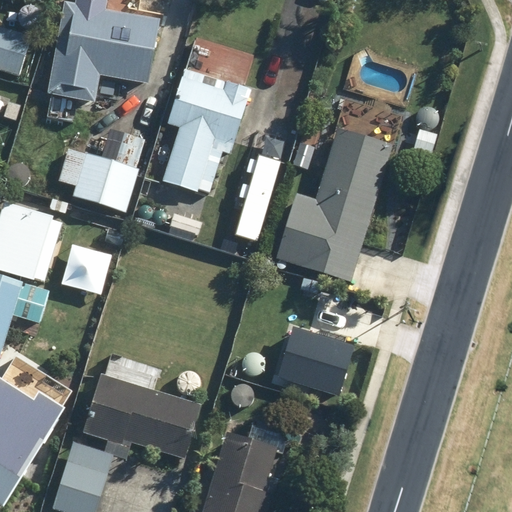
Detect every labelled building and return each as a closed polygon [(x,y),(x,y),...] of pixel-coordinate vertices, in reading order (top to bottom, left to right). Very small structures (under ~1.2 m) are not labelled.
[(0,0),(49,13),(52,0),(0,0)] [(159,31),(64,12),(47,102),(94,111),(100,83),(147,92),(159,31)] [(30,46),(0,37),(0,78),(19,85),(30,46)] [(259,62),(223,52),(216,74),(252,85),(259,62)] [(250,101),(186,80),(169,133),(180,137),(163,189),(198,200),(200,196),(210,200),(222,160),(231,162),(250,101)] [(437,141),(419,134),(413,155),(423,158),(420,167),(428,170),(437,141)] [(351,291),(393,155),(336,137),(315,208),(297,202),(278,268),(351,291)] [(255,249),(283,166),(264,160),(261,170),(240,162),(215,236),(255,249)] [(125,220),(138,177),(85,162),(73,204),(125,220)] [(0,286),(0,368),(0,369),(13,323),(40,331),(49,301),(0,286)] [(293,330),(279,378),(342,397),(357,349),(293,330)] [(200,413),(102,385),(85,443),(122,453),(123,449),(184,467),(200,413)] [(0,511),(7,511),(43,454),(45,455),(63,425),(38,409),(32,417),(0,397),(0,511)] [(206,511),(271,511),(274,504),(276,505),(281,489),(268,485),(277,460),(228,445),(206,511)] [(75,451),(54,511),(96,511),(112,463),(75,451)]
